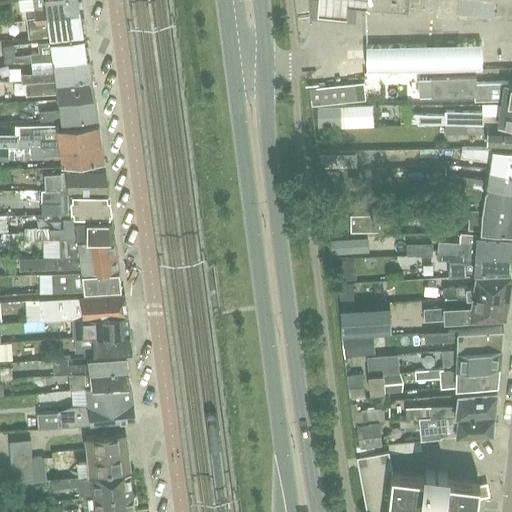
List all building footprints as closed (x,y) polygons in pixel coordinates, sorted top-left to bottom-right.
[(27,19),(47,16),(84,12),(82,0),(32,0),(34,9),(26,10),(27,19)] [(318,0),(317,18),(347,20),(348,8),(369,10),(369,0),(318,0)] [(362,0),(362,4),(406,8),(406,0),(362,0)] [(86,30),(84,12),(47,16),(27,19),(29,38),(86,30)] [(40,60),(54,60),(90,56),(87,37),(38,42),(39,53),(31,54),(31,61),(40,60)] [(456,45),(427,46),(427,68),(456,67),(456,45)] [(40,62),(54,61),(56,71),(21,73),(21,82),(57,81),(92,76),(90,56),(54,60),(40,60),(40,62)] [(58,93),(59,99),(95,95),(92,76),(57,81),(21,82),(21,83),(25,83),(25,95),(50,94),(58,93)] [(501,100),(511,100),(511,81),(476,82),(476,76),(431,77),(431,97),(486,95),(487,99),(501,99),(501,100)] [(431,97),(431,77),(419,77),(419,97),(431,97)] [(410,101),(411,88),(391,87),(390,100),(410,101)] [(98,115),(95,95),(59,99),(60,110),(39,111),(40,121),(61,121),(61,120),(98,115)] [(441,123),(445,123),(488,124),(511,125),(511,100),(501,100),(499,114),(481,114),(481,112),(446,111),(446,115),(417,114),(417,124),(441,123)] [(341,105),(312,105),(314,127),(342,127),(341,105)] [(60,145),(101,141),(99,123),(58,127),(59,137),(47,137),(17,138),(18,146),(30,146),(42,146),(60,145)] [(511,145),(511,125),(488,124),(445,123),(445,133),(487,132),(487,144),(511,145)] [(17,138),(9,138),(9,146),(18,146),(17,138)] [(62,163),(104,159),(101,141),(60,145),(42,146),(30,146),(30,157),(54,156),(61,156),(62,163)] [(0,160),(9,161),(9,146),(0,146),(0,160)] [(491,161),(491,168),(511,171),(511,149),(473,148),(462,148),(461,157),(491,161)] [(328,154),(328,168),(347,168),(346,153),(328,154)] [(464,186),(488,189),(511,192),(511,171),(491,168),(489,181),(481,180),(481,178),(464,176),(449,176),(448,186),(464,186)] [(45,190),(108,190),(105,170),(95,170),(68,170),(68,171),(61,172),(61,174),(44,175),(45,190)] [(479,198),(487,198),(485,211),(511,211),(511,192),(488,189),(464,186),(448,186),(448,197),(479,198)] [(41,190),(41,191),(41,204),(63,204),(63,191),(41,190)] [(72,214),(111,215),(108,194),(71,194),(72,214)] [(468,230),(511,233),(511,211),(485,211),(448,210),(448,219),(469,219),(468,230)] [(351,215),(351,231),(379,230),(379,215),(351,215)] [(49,238),(114,238),(112,218),(63,217),(63,228),(50,229),(49,238)] [(28,243),(28,232),(11,232),(11,243),(28,243)] [(438,240),(438,250),(511,255),(511,235),(460,232),(460,242),(438,240)] [(60,256),(116,255),(114,238),(49,238),(49,239),(59,239),(60,256)] [(357,252),(356,240),(336,241),(336,253),(357,252)] [(465,271),(474,271),(511,270),(511,263),(511,255),(438,250),(437,259),(450,260),(449,276),(465,275),(465,271)] [(82,271),(118,270),(116,255),(60,256),(60,258),(57,258),(58,271),(82,270),(82,271)] [(356,259),(336,260),(337,281),(357,280),(356,259)] [(118,270),(82,271),(82,272),(52,273),(53,290),(120,287),(118,270)] [(444,298),(456,297),(473,296),(474,293),(511,298),(511,291),(511,283),(509,283),(511,273),(475,275),(473,286),(443,287),(444,298)] [(398,280),(398,289),(418,290),(418,280),(398,280)] [(92,317),(127,314),(124,293),(40,300),(41,321),(72,318),(92,317)] [(509,311),(511,298),(474,293),(473,296),(456,297),(444,298),(445,307),(424,308),(424,320),(505,315),(505,311),(509,311)] [(29,327),(30,320),(14,319),(15,308),(28,309),(28,300),(11,299),(9,325),(29,327)] [(343,336),(391,333),(390,302),(342,305),(343,336)] [(72,336),(129,332),(127,314),(92,317),(72,318),(72,336)] [(458,339),(457,348),(501,346),(503,327),(458,330),(424,332),(425,342),(458,339)] [(94,355),(126,352),(132,351),(129,332),(72,336),(72,337),(74,337),(75,353),(94,351),(94,355)] [(0,361),(13,360),(12,343),(0,343),(0,361)] [(442,350),(444,368),(499,364),(501,346),(457,348),(442,350)] [(54,376),(128,369),(126,354),(88,357),(89,364),(69,365),(69,359),(51,360),(52,365),(53,365),(54,376)] [(368,374),(390,372),(389,355),(367,356),(368,374)] [(440,388),(497,383),(498,377),(499,364),(444,368),(415,370),(416,379),(439,377),(440,388)] [(93,387),(130,384),(128,369),(54,376),(54,377),(69,376),(70,390),(93,387)] [(400,371),(390,372),(368,374),(370,394),(402,391),(400,371)] [(364,374),(347,376),(351,399),(366,397),(364,374)] [(37,412),(37,417),(29,417),(30,428),(37,427),(37,429),(135,420),(130,384),(93,387),(70,390),(86,389),(87,406),(72,407),(73,414),(58,416),(58,410),(37,412)] [(407,419),(439,417),(439,416),(494,414),(494,411),(497,411),(499,400),(495,399),(496,390),(458,394),(456,406),(405,408),(407,419)] [(384,407),(353,411),(354,423),(380,420),(385,420),(384,407)] [(491,432),(494,414),(439,416),(439,417),(440,426),(420,427),(421,440),(441,438),(440,437),(491,432)] [(357,423),(359,445),(381,442),(378,420),(357,423)] [(89,471),(129,467),(125,430),(84,435),(87,459),(79,460),(81,475),(87,475),(89,471)] [(9,452),(31,450),(30,439),(9,441),(9,452)] [(31,457),(31,450),(9,452),(10,463),(31,461),(31,457)] [(44,457),(31,457),(31,461),(32,471),(32,481),(45,480),(45,467),(44,457)] [(31,461),(10,463),(11,473),(32,471),(31,461)] [(476,511),(480,482),(446,478),(447,472),(425,469),(425,475),(393,471),(391,463),(359,469),(366,511),(476,511)] [(32,471),(11,473),(12,484),(32,481),(32,471)] [(133,491),(130,472),(92,477),(87,475),(81,475),(52,479),(53,489),(78,486),(79,497),(85,497),(133,491)] [(125,511),(135,511),(133,491),(85,497),(87,510),(88,511),(125,511)]
